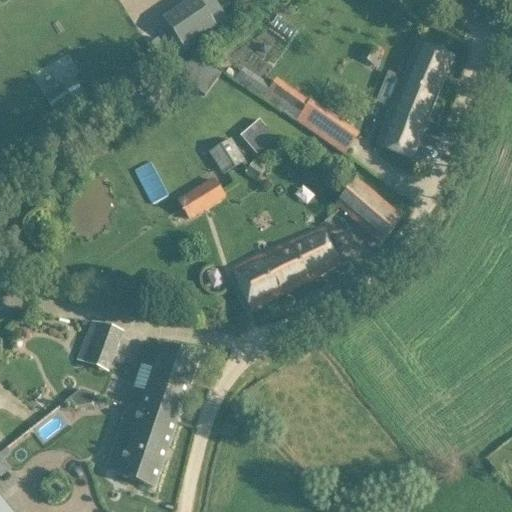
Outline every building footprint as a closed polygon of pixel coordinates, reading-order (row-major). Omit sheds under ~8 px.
[(195,0),(193,0),(162,21),(184,54),(217,32),(207,17),(195,0)] [(418,44),(411,62),(404,79),(388,72),(375,104),(391,110),(376,147),(410,161),(452,58),(418,44)] [(368,47),(362,59),(375,66),(381,54),(368,47)] [(193,59),(180,79),(205,95),(219,75),(193,59)] [(76,80),(45,99),(56,117),(87,98),(76,80)] [(270,88),(262,98),(276,109),(344,155),(357,135),(289,89),(289,90),(275,81),(270,88)] [(258,121),(240,137),(256,156),(275,140),(258,121)] [(245,163),(231,141),(209,155),(223,177),(245,163)] [(136,167),(148,201),(165,195),(153,161),(136,167)] [(253,162),(245,173),(256,181),(264,170),(253,162)] [(188,221),(226,198),(215,181),(178,204),(188,221)] [(335,206),(364,231),(379,244),(400,219),(356,181),(335,206)] [(339,267),(330,249),(322,232),(264,257),(231,273),(251,312),(339,267)] [(92,324),(77,364),(107,375),(121,335),(92,324)] [(135,390),(129,407),(176,423),(198,359),(161,346),(160,349),(150,345),(142,367),(153,370),(145,394),(135,390)] [(153,489),(176,423),(129,407),(107,470),(117,473),(116,476),(153,489)] [(0,484),(15,466),(0,454),(0,484)] [(344,480),(341,488),(353,491),(355,484),(344,480)] [(10,511),(0,499),(0,511),(10,511)]
